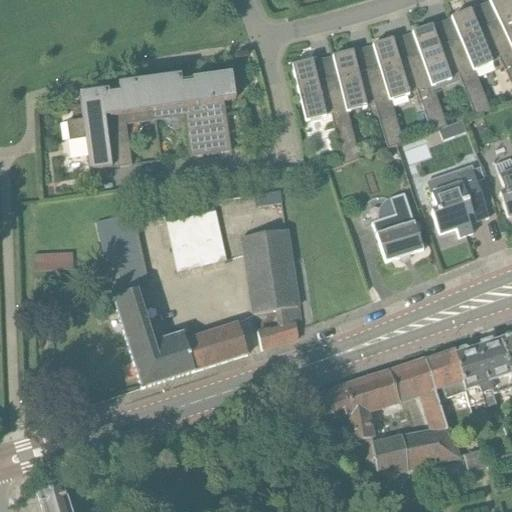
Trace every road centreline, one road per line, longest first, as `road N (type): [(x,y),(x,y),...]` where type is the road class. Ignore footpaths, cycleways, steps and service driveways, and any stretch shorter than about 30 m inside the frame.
road 1 (tertiary): [(0,465),(339,356),(511,290)]
road 2 (residential): [(267,44),(414,0)]
